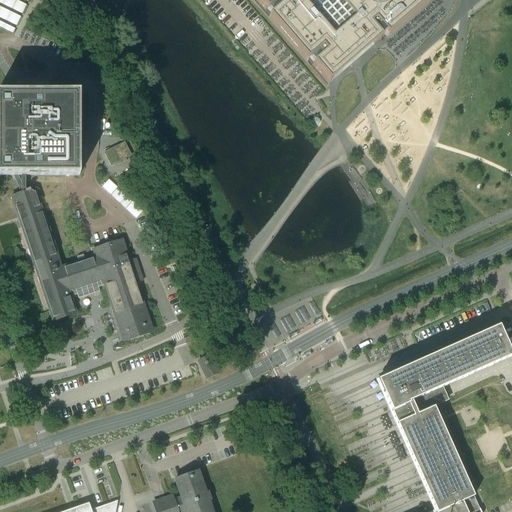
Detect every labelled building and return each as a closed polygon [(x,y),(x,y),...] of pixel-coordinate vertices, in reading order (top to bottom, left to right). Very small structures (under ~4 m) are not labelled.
[(0,0),(0,26),(14,32),(26,4),(17,0),(0,0)] [(255,0),(266,12),(267,11),(270,16),(268,18),(306,62),(309,60),(313,64),(312,65),(328,84),(331,81),(335,78),(353,62),(363,53),(374,45),(380,39),(380,38),(384,35),(386,37),(429,0),(255,0)] [(79,144),(79,93),(40,93),(36,93),(32,93),(0,92),(0,175),(13,176),(21,194),(24,192),(25,192),(18,176),(28,176),(65,176),(79,176),(79,144)] [(125,145),(106,154),(110,164),(130,154),(125,145)] [(35,189),(30,190),(30,189),(25,190),(26,192),(25,192),(24,192),(21,194),(11,197),(19,220),(52,321),(76,314),(70,297),(77,295),(78,299),(96,293),(99,292),(98,288),(104,286),(120,335),(125,334),(127,340),(149,333),(146,327),(150,325),(136,283),(142,281),(137,266),(131,268),(122,240),(92,250),(94,256),(84,260),(83,255),(76,257),(78,262),(60,267),(42,211),(35,189)] [(413,364),(377,380),(391,410),(397,423),(436,511),(434,511),(480,511),(479,509),(478,510),(479,511),(467,511),(463,501),(474,496),(434,407),(417,414),(411,401),(441,388),(442,387),(443,387),(511,356),(498,326),(429,357),(422,360),(421,359),(417,361),(413,363),(413,364)] [(202,359),(197,361),(206,379),(218,373),(209,356),(202,359)] [(441,388),(411,401),(417,414),(434,407),(437,405),(447,401),(445,396),(443,393),(441,388)] [(174,480),(180,498),(173,500),(172,496),(160,500),(153,502),(156,511),(212,511),(208,501),(211,500),(208,492),(206,493),(198,471),(174,480)] [(68,511),(63,511),(115,511),(117,501),(91,510),(86,511),(68,511)] [(86,511),(91,510),(88,503),(68,511),(86,511)]
